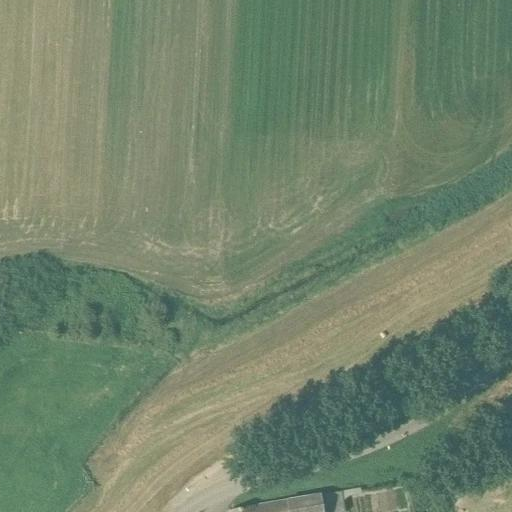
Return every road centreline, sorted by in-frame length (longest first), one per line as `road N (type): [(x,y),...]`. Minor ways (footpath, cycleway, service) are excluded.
road 1 (track): [(126,451),(275,387),(511,304)]
road 2 (unclassified): [(188,511),(229,488),(406,429),(511,348)]
